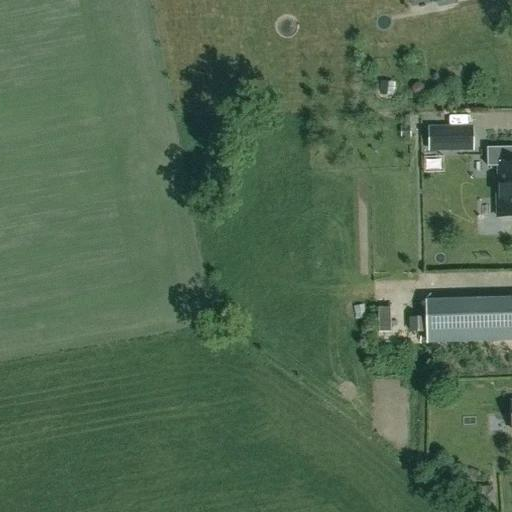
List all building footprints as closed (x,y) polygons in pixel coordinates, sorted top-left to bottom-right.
[(456,0),(431,0),(433,5),(436,4),(437,9),(458,5),(456,0)] [(453,34),(465,38),(470,19),(458,15),(453,34)] [(511,86),(511,55),(496,56),(496,58),(442,58),(442,86),(511,86)] [(381,82),(379,94),(393,96),(394,83),(381,82)] [(424,90),(423,86),(419,83),(415,84),(412,87),(413,93),(417,95),(421,94),(424,90)] [(471,152),(471,126),(429,127),(429,153),(471,152)] [(409,137),(409,127),(401,127),(401,138),(409,137)] [(511,148),(487,149),(487,167),(495,167),(496,219),(511,218),(511,148)] [(428,344),(511,341),(511,299),(427,303),(428,344)] [(424,333),(424,318),(410,318),(411,334),(424,333)]
